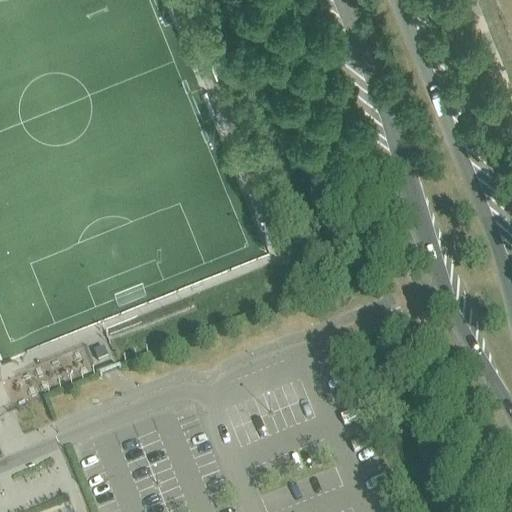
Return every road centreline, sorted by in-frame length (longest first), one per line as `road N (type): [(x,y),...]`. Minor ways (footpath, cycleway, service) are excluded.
road 1 (tertiary): [(330,0),(461,334),(511,421)]
road 2 (tertiary): [(511,286),(505,249),(402,0)]
